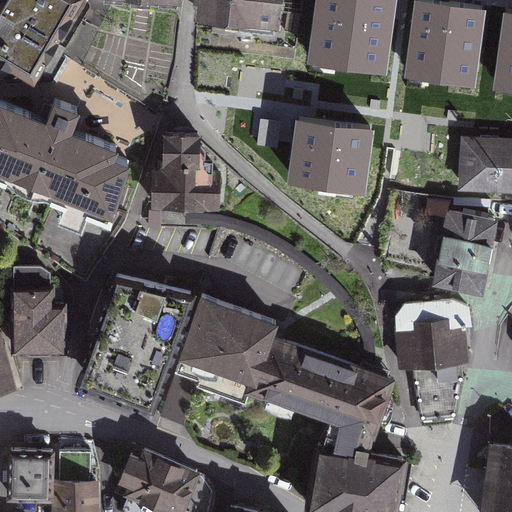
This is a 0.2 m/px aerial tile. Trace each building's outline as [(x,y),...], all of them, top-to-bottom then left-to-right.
[(0,0),(0,75),(1,75),(13,65),(27,73),(33,77),(39,67),(49,72),(61,53),(85,14),(76,7),(79,0),(0,0)] [(229,19),(230,0),(205,0),(204,17),(229,19)] [(230,0),(229,19),(276,24),(278,0),(230,0)] [(383,65),(391,0),(319,0),(312,55),(383,65)] [(471,77),(481,7),(431,0),(417,0),(407,68),(471,77)] [(511,83),(511,11),(506,11),(497,81),(511,83)] [(39,67),(33,77),(40,81),(57,80),(69,58),(61,53),(49,72),(39,67)] [(13,65),(1,75),(7,82),(22,81),(27,73),(13,65)] [(50,104),(46,114),(71,123),(75,113),(77,107),(54,98),(52,104),(50,104)] [(0,175),(12,180),(18,186),(26,190),(35,193),(45,193),(65,201),(59,217),(81,226),(87,210),(109,219),(128,159),(113,153),(116,145),(85,133),(82,141),(28,120),(31,111),(16,105),(0,99),(0,175)] [(39,114),(31,111),(28,120),(82,141),(85,133),(78,130),(83,116),(75,113),(71,123),(46,114),(50,104),(44,101),(39,114)] [(370,125),(298,116),(290,174),(362,184),(370,125)] [(197,133),(165,132),(164,169),(154,169),(153,202),(165,202),(202,203),(216,204),(216,171),(209,171),(210,161),(202,160),(202,148),(197,148),(197,133)] [(511,184),(511,140),(465,138),(463,182),(511,184)] [(0,218),(60,254),(79,264),(109,219),(87,210),(81,226),(59,217),(65,201),(45,193),(35,193),(26,190),(18,186),(12,180),(0,175),(0,218)] [(359,365),(387,375),(390,368),(373,362),(372,339),(366,322),(358,309),(347,294),(325,272),(311,261),(299,252),(282,241),(266,232),(253,227),(229,218),(220,216),(201,213),(202,203),(165,202),(165,210),(185,210),(185,221),(202,221),(220,223),(246,232),(264,239),(278,248),(295,259),(308,268),(320,278),(334,292),(341,298),(353,315),(359,325),(365,340),(366,360),(361,358),(359,365)] [(495,218),(449,209),(436,277),(481,286),(495,218)] [(14,321),(14,345),(63,345),(63,301),(52,302),(52,285),(48,285),(48,270),(40,266),(15,265),(15,285),(13,285),(14,321)] [(114,395),(152,408),(191,290),(117,273),(86,359),(79,381),(114,395)] [(276,319),(202,292),(174,371),(176,371),(197,379),(195,385),(197,385),(245,402),(251,386),(265,391),(284,339),(270,334),(276,319)] [(398,312),(400,362),(414,362),(416,381),(422,416),(455,414),(461,377),(459,358),(466,357),(463,324),(466,324),(466,320),(469,320),(467,304),(452,299),(406,302),(398,312)] [(0,386),(13,383),(0,335),(0,386)] [(359,365),(284,339),(265,391),(331,414),(322,442),(366,450),(370,430),(371,428),(373,428),(391,376),(387,375),(359,365)] [(197,379),(176,371),(161,415),(184,423),(197,385),(195,385),(197,379)] [(310,509),(323,511),(398,511),(406,459),(366,450),(322,442),(318,442),(312,495),(310,509)] [(481,511),(511,511),(511,445),(492,442),(481,511)] [(11,447),(9,493),(51,494),(52,449),(11,447)] [(127,511),(204,511),(210,489),(195,470),(145,448),(141,456),(131,453),(122,476),(131,480),(127,489),(132,491),(123,510),(127,511)] [(53,511),(96,511),(97,478),(90,478),(90,449),(59,449),(59,477),(54,477),(53,511)]
